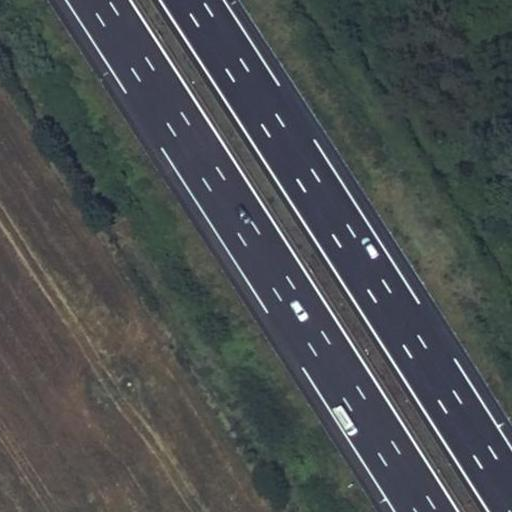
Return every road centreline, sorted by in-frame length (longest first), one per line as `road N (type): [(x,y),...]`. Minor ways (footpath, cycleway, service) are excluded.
road 1 (motorway): [(94,0),(423,511)]
road 2 (motorway): [(511,501),(189,0)]
